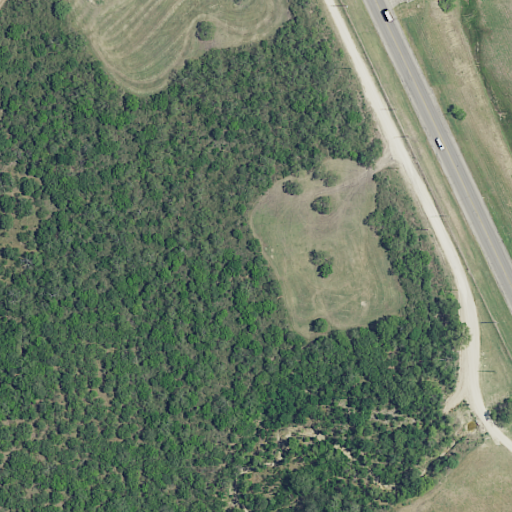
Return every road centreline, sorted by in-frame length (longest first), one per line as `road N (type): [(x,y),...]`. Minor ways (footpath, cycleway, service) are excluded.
road 1 (residential): [(511,442),(481,401),(468,293),(332,0)]
road 2 (tertiary): [(511,290),(372,0)]
